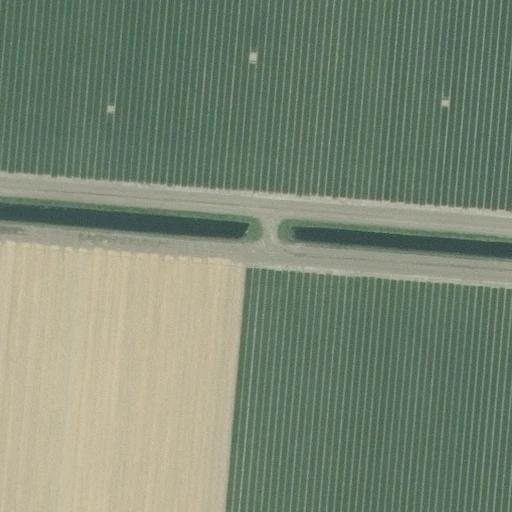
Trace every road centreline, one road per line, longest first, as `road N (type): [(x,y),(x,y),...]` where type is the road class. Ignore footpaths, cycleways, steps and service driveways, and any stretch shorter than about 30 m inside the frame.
road 1 (track): [(219,511),(241,252),(511,273)]
road 2 (track): [(511,229),(0,188)]
road 3 (track): [(0,232),(241,252)]
